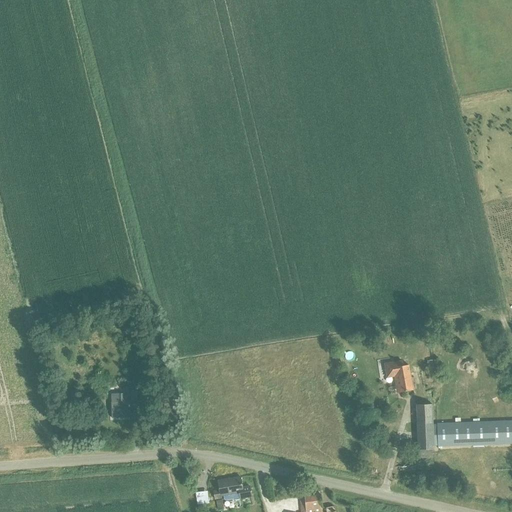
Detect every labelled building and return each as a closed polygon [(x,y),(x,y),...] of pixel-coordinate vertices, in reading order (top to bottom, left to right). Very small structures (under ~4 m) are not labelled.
[(387,374),(396,373),(400,393),(413,390),(408,365),(404,366),(403,362),(386,365),(387,374)] [(129,393),(111,394),(112,418),(131,417),(130,407),(137,407),(136,391),(129,391),(129,393)] [(416,405),(418,458),(434,457),(434,446),(438,446),(511,443),(511,421),(437,424),(437,425),(433,425),(432,404),(416,405)] [(239,477),(216,481),(218,491),(212,492),(214,499),(220,497),(219,495),(221,495),(222,499),(224,500),(239,498),(250,496),(248,486),(241,487),(239,477)] [(200,501),(210,501),(210,488),(200,489),(200,501)] [(321,495),(300,498),(301,511),(316,511),(323,511),(321,495)]
